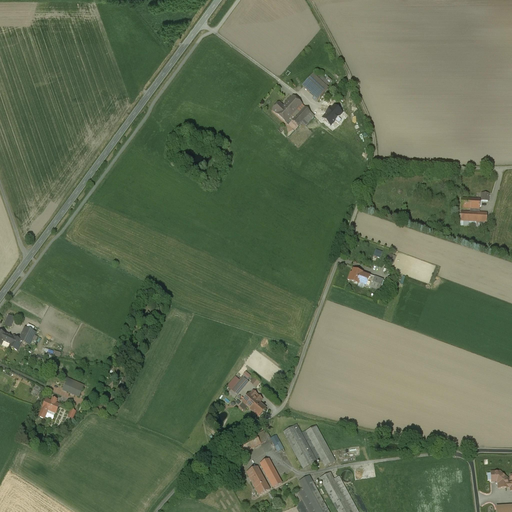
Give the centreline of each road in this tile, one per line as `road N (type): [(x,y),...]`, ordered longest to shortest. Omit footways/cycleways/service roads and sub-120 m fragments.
road 1 (unclassified): [(156,511),(217,445),(281,407),(372,164),(501,168)]
road 2 (secondary): [(0,297),(218,0)]
road 3 (track): [(281,407),(477,451)]
road 4 (track): [(310,0),(371,124),(372,164)]
